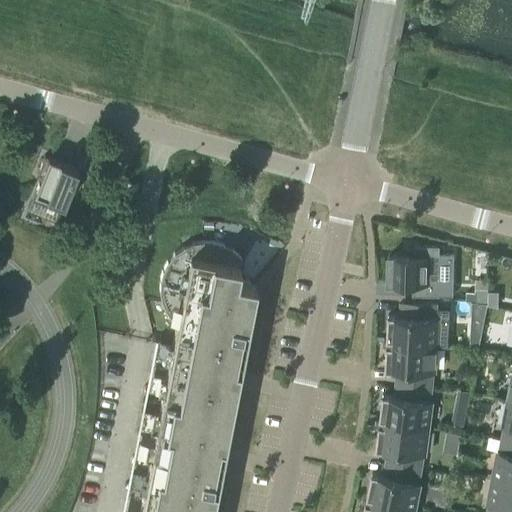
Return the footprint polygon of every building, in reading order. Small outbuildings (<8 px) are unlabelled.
[(77,168),(44,155),(37,174),(40,175),(31,199),(60,211),(77,168)] [(94,159),(86,156),(82,167),(90,170),(94,159)] [(138,184),(127,181),(124,193),(136,196),(138,184)] [(159,280),(159,291),(161,301),(165,311),(172,319),(177,320),(166,377),(234,390),(255,284),(250,283),(236,280),(240,257),(232,250),(223,245),(213,242),(203,241),(192,243),(182,247),(174,253),(167,261),(162,270),(159,280)] [(388,255),(388,281),(414,282),(413,294),(437,294),(453,295),(454,254),(438,254),(438,246),(414,246),(414,256),(388,255)] [(499,289),(489,289),(490,277),(476,277),(475,301),(499,302),(499,289)] [(433,344),(450,345),(450,344),(447,344),(448,323),(449,323),(449,316),(448,316),(449,309),(435,309),(435,302),(413,302),(412,316),(388,314),(387,342),(433,344)] [(481,341),(486,305),(475,303),(470,340),(481,341)] [(433,344),(387,342),(385,369),(409,370),(408,384),(430,386),(432,372),(433,344)] [(166,377),(139,511),(210,511),(234,390),(166,377)] [(430,386),(408,384),(407,397),(383,394),(379,421),(426,427),(429,399),(430,386)] [(461,389),(457,422),(465,423),(469,390),(461,389)] [(511,400),(510,400),(502,439),(511,440),(511,400)] [(376,448),(400,451),(397,464),(420,468),(422,454),(426,427),(379,421),(376,448)] [(511,440),(502,439),(495,477),(511,480),(511,440)] [(420,468),(397,464),(395,477),(371,472),(366,499),(412,509),(417,482),(420,468)] [(511,480),(495,477),(487,511),(511,511),(511,509),(511,508),(511,480)] [(412,509),(366,499),(363,511),(411,511),(412,509)]
